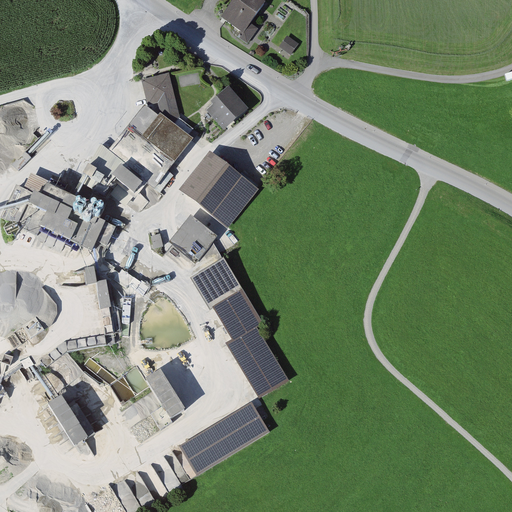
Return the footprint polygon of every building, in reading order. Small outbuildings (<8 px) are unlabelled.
[(268,9),(257,0),(239,0),(222,20),(237,33),(244,39),(251,44),(260,33),(253,27),(268,9)] [(301,48),(289,39),(282,50),(294,59),(301,48)] [(170,77),(144,83),(150,107),(161,104),(164,114),(145,138),(132,128),(108,154),(101,147),(82,182),(104,191),(113,179),(136,197),(148,183),(157,191),(196,141),(182,130),(170,77)] [(249,113),(232,90),(208,109),(225,131),(249,113)] [(255,190),(215,156),(185,191),(225,226),(255,190)] [(108,211),(33,179),(27,193),(16,188),(3,217),(23,226),(31,207),(49,215),(44,227),(106,254),(116,232),(101,226),(108,211)] [(170,243),(196,266),(219,241),(193,218),(170,243)] [(227,262),(192,280),(208,311),(214,308),(232,343),(229,345),(258,402),(288,387),(258,327),(260,326),(227,262)] [(100,309),(114,308),(113,284),(98,285),(98,272),(87,272),(88,289),(99,289),(100,309)] [(0,305),(0,310),(39,310),(39,299),(37,297),(37,290),(30,290),(30,286),(21,273),(10,273),(10,281),(5,285),(5,306),(0,305)] [(186,419),(166,376),(149,384),(162,411),(153,415),(160,431),(186,419)] [(89,438),(63,399),(50,407),(77,447),(89,438)] [(257,403),(181,447),(199,477),(274,434),(257,403)] [(125,480),(114,485),(123,504),(135,499),(125,480)]
